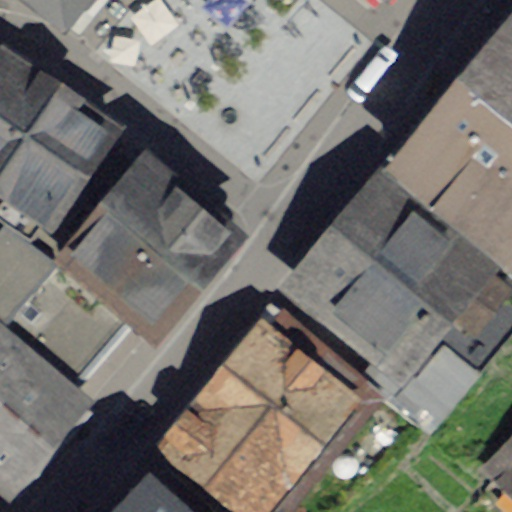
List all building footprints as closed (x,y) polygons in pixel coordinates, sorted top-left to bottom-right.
[(26,0),(60,27),(81,0),(26,0)] [(511,37),(469,90),(511,124),(511,37)] [(107,138),(0,69),(0,227),(5,221),(30,242),(107,138)] [(511,124),(469,90),(384,195),(511,297),(511,124)] [(132,176),(59,267),(131,328),(145,342),(221,247),(189,222),(132,176)] [(511,322),(511,304),(379,202),(307,293),(384,353),(373,368),(437,418),(511,322)] [(0,227),(0,325),(77,388),(131,328),(59,267),(30,242),(5,221),(0,227)] [(283,511),(378,399),(279,317),(167,452),(238,511),(283,511)] [(0,481),(77,388),(0,325),(0,481)] [(511,511),(511,448),(476,490),(501,511),(511,511)] [(172,511),(153,494),(136,511),(172,511)]
